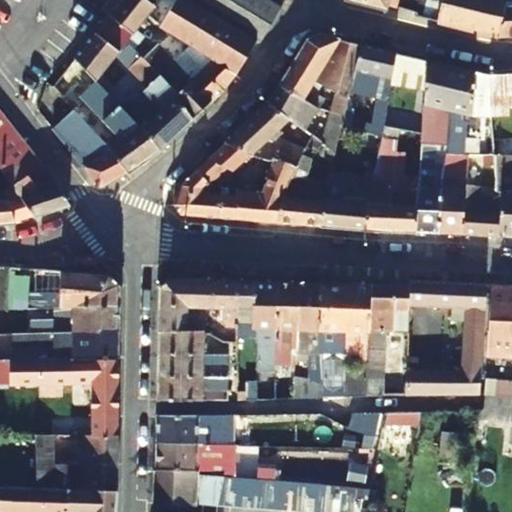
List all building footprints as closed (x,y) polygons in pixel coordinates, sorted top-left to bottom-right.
[(137,31),(149,14),(159,0),(152,0),(151,2),(148,0),(123,0),(114,13),(128,24),(137,31)] [(163,33),(211,64),(236,80),(258,42),(254,40),(218,19),(187,0),(174,0),(161,25),(166,30),(163,33)] [(290,0),(187,0),(218,19),(254,40),(258,42),(290,0)] [(344,0),(382,9),(384,6),(416,14),(418,0),(344,0)] [(418,0),(416,14),(415,17),(498,36),(501,0),(418,0)] [(511,0),(501,0),(498,36),(511,35),(511,0)] [(99,84),(124,49),(130,41),(136,33),(137,31),(128,24),(115,42),(100,32),(78,63),(87,72),(98,83),(99,84)] [(130,41),(135,46),(142,39),(136,33),(130,41)] [(279,85),(303,98),(313,80),(333,38),(318,35),(307,39),(279,85)] [(313,80),(335,91),(348,97),(354,68),(360,43),(333,38),(313,80)] [(166,161),(197,127),(176,99),(169,90),(156,74),(135,46),(130,41),(124,49),(134,62),(130,66),(145,86),(141,90),(156,108),(149,113),(135,94),(131,96),(116,77),(103,89),(122,109),(144,135),(166,161)] [(397,50),(360,43),(354,68),(370,71),(366,91),(376,93),(368,131),(381,134),(383,123),(384,115),(391,83),(397,52),(397,50)] [(401,53),(397,52),(391,83),(422,91),(422,83),(424,71),(426,58),(419,57),(401,53)] [(422,91),(420,119),(450,120),(452,65),(426,58),(424,71),(422,83),(422,91)] [(58,91),(67,101),(87,72),(78,63),(58,91)] [(230,90),(236,80),(211,64),(206,68),(230,90)] [(180,81),(167,65),(156,74),(169,90),(180,81)] [(464,113),(470,113),(475,71),(452,65),(450,120),(449,137),(463,138),(464,113)] [(197,127),(230,90),(206,68),(176,99),(197,127)] [(475,71),(470,113),(482,118),(481,162),(494,162),(494,157),(494,153),(494,136),(490,136),(488,105),(486,74),(475,71)] [(511,72),(486,74),(488,105),(511,103),(511,72)] [(85,95),(119,135),(106,147),(139,186),(166,161),(144,135),(122,109),(103,89),(99,84),(98,83),(85,95)] [(292,119),(306,127),(317,108),(303,98),(279,85),(267,104),(292,119)] [(348,97),(335,91),(330,116),(341,124),(344,114),(348,97)] [(0,165),(24,200),(35,217),(70,206),(57,181),(0,103),(0,165)] [(299,160),(302,156),(274,142),(278,136),(274,132),(292,119),(267,104),(220,148),(239,163),(294,168),(299,160)] [(345,155),(352,128),(349,127),(351,116),(344,114),(341,124),(335,153),(345,155)] [(420,131),(420,124),(384,115),(383,123),(395,126),(420,131)] [(381,134),(376,157),(366,205),(364,230),(414,232),(417,174),(400,172),(401,149),(394,149),(395,126),(383,123),(381,134)] [(111,194),(139,186),(106,147),(92,131),(79,143),(91,159),(81,169),(96,191),(111,194)] [(414,232),(439,233),(442,192),(429,192),(431,165),(434,165),(435,150),(436,132),(420,131),(417,174),(414,232)] [(309,160),(317,150),(321,143),(313,135),(302,156),(309,160)] [(332,165),(334,159),(321,143),(317,150),(332,165)] [(287,181),(294,170),(294,168),(239,163),(220,148),(205,162),(221,176),(228,181),(241,173),(267,176),(258,193),(278,196),(287,181)] [(493,180),(493,191),(502,192),(500,237),(511,237),(511,153),(494,153),(494,157),(494,162),(493,180)] [(366,205),(376,157),(362,156),(361,171),(363,172),(363,183),(345,181),(341,203),(324,202),(319,201),(318,228),(364,230),(366,205)] [(299,160),(294,168),(294,170),(299,173),(304,164),(299,160)] [(177,218),(233,222),(235,199),(205,197),(201,191),(221,176),(205,162),(179,187),(170,208),(177,218)] [(494,162),(481,162),(481,163),(481,179),(493,180),(494,162)] [(453,193),(442,192),(439,233),(463,234),(465,190),(465,178),(454,177),(453,193)] [(287,181),(278,196),(275,225),(318,228),(319,201),(324,202),(328,184),(287,181)] [(493,191),(491,191),(490,212),(477,212),(478,190),(465,190),(463,234),(500,237),(502,192),(493,191)] [(254,224),(275,225),(278,196),(258,193),(255,193),(255,200),(254,224)] [(255,200),(235,199),(233,222),(254,224),(255,200)] [(24,200),(11,202),(15,223),(35,217),(24,200)] [(0,224),(15,223),(11,202),(0,203),(0,224)] [(0,267),(0,305),(10,306),(10,301),(10,268),(0,267)] [(37,271),(10,268),(10,301),(14,301),(14,306),(37,307),(37,271)] [(37,307),(74,307),(119,307),(120,288),(112,277),(37,271),(37,307)] [(215,307),(215,280),(171,279),(158,284),(157,330),(200,333),(205,333),(205,307),(215,307)] [(406,286),(405,286),(405,305),(460,309),(457,373),(404,370),(403,395),(479,388),(484,284),(406,279),(406,286)] [(256,282),(215,280),(215,307),(215,312),(222,318),(232,318),(233,313),(255,314),(256,282)] [(277,282),(256,282),(255,314),(254,368),(274,368),(275,349),(277,282)] [(299,283),(277,282),(275,349),(297,349),(297,328),(299,283)] [(323,283),(299,283),(297,328),(323,328),(323,283)] [(323,328),(323,330),(333,331),(333,347),(343,347),(343,343),(343,284),(323,283),(323,328)] [(343,284),(343,343),(366,344),(366,330),(367,284),(343,284)] [(405,286),(367,284),(366,330),(391,330),(393,313),(405,313),(405,305),(405,286)] [(511,285),(503,285),(489,285),(487,312),(485,354),(511,355),(511,285)] [(119,307),(74,307),(74,320),(53,320),(52,324),(0,322),(0,332),(35,333),(119,334),(119,307)] [(226,348),(200,347),(200,333),(157,330),(156,353),(199,355),(226,356),(226,348)] [(118,361),(119,334),(35,333),(35,346),(73,348),(73,360),(118,361)] [(233,357),(233,371),(243,371),(243,347),(233,346),(233,357)] [(226,381),(226,373),(199,372),(199,355),(156,353),(156,378),(226,381)] [(0,374),(93,376),(93,436),(116,438),(118,361),(73,360),(0,358),(0,374)] [(322,362),(322,360),(311,359),(310,381),(321,382),(322,362)] [(322,362),(321,382),(321,399),(342,398),(342,379),(328,379),(328,362),(322,362)] [(342,398),(365,398),(366,367),(354,366),(354,379),(342,379),(342,398)] [(155,401),(198,402),(197,391),(226,392),(226,381),(156,378),(155,401)] [(242,391),(233,391),(233,402),(243,402),(242,391)] [(377,434),(380,418),(355,414),(352,430),(377,434)] [(415,432),(417,414),(382,414),(379,431),(415,432)] [(216,446),(230,446),(231,418),(154,415),(153,443),(190,445),(196,445),(197,427),(217,428),(216,446)] [(28,484),(57,487),(58,432),(35,430),(32,476),(28,476),(28,484)] [(86,435),(85,490),(114,492),(116,438),(93,436),(86,435)] [(153,443),(153,471),(194,475),(222,478),(222,468),(191,465),(190,445),(153,443)] [(230,460),(230,446),(216,446),(216,459),(230,460)] [(188,508),(188,505),(194,476),(194,475),(153,471),(151,504),(188,508)] [(330,488),(194,476),(188,505),(268,511),(363,511),(368,491),(330,488)] [(113,511),(114,492),(85,490),(57,487),(28,484),(0,481),(0,509),(28,511),(113,511)]
